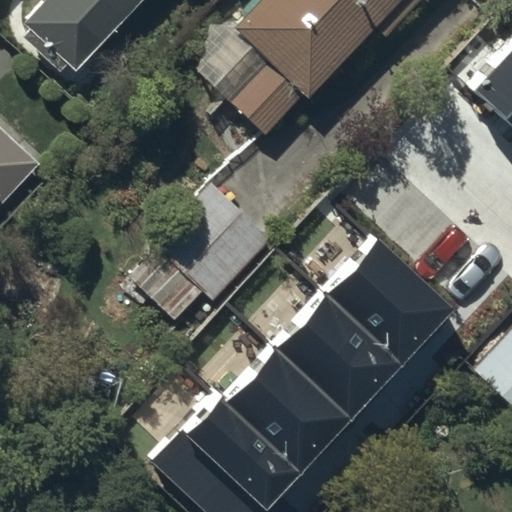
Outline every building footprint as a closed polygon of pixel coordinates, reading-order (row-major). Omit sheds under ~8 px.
[(26,0),(18,10),(25,16),(17,25),(57,62),(66,53),(73,59),(127,0),(26,0)] [(248,0),(233,16),(264,45),(228,84),(264,119),(297,84),(303,89),(374,14),(384,23),(405,0),(248,0)] [(387,148),(506,260),(511,254),(511,30),(504,24),(387,148)] [(0,184),(30,151),(0,123),(0,184)] [(208,185),(150,247),(155,252),(126,282),(171,324),(199,294),(213,307),(272,244),(208,185)] [(409,414),(489,323),(421,262),(340,354),(409,414)] [(511,315),(467,363),(511,405),(511,315)]
